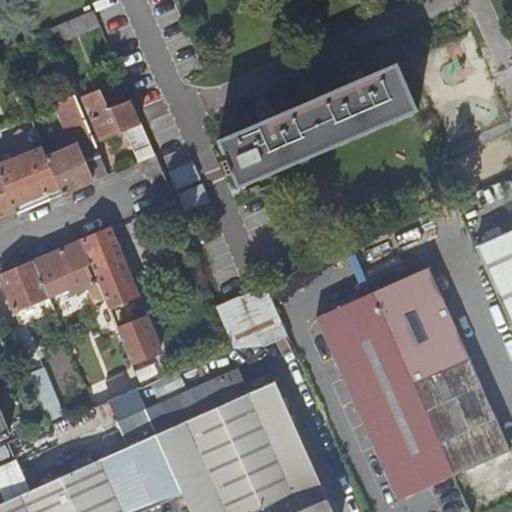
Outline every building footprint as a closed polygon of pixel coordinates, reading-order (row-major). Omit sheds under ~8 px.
[(98,21),(94,11),(49,31),(53,41),(98,21)] [(226,172),(231,170),(237,184),(416,111),(397,63),(362,78),(360,73),(348,78),(350,83),(274,115),(272,110),(259,116),(261,120),(218,138),(226,158),(221,160),(226,172)] [(125,130),(138,163),(156,155),(133,102),(110,111),(102,92),(85,99),(102,140),(125,130)] [(62,150),(47,157),(60,188),(63,196),(109,176),(77,99),(71,101),(74,107),(64,111),(70,125),(64,127),(77,157),(82,154),(85,161),(69,167),(62,150)] [(25,103),(32,120),(40,117),(33,100),(25,103)] [(40,117),(32,120),(37,133),(45,130),(40,117)] [(0,175),(14,209),(60,188),(47,157),(43,148),(0,165),(0,175)] [(0,222),(17,215),(14,209),(0,175),(0,222)] [(99,285),(105,300),(108,307),(137,295),(111,229),(82,242),(92,266),(99,285)] [(511,230),(477,246),(511,323),(511,230)] [(82,242),(35,262),(49,297),(62,292),(63,294),(71,290),(73,295),(89,288),(95,304),(105,300),(99,285),(95,286),(88,267),(92,266),(82,242)] [(49,297),(35,262),(1,277),(19,321),(34,315),(30,305),(49,297)] [(506,437),(431,266),(313,319),(388,489),(506,437)] [(287,335),(286,335),(265,286),(218,307),(235,348),(258,338),(261,346),(287,335)] [(130,325),(118,331),(131,365),(144,360),(130,325)] [(144,408),(182,493),(190,511),(331,511),(274,383),(248,394),(237,369),(144,408)] [(44,383),(33,387),(46,419),(57,414),(44,383)] [(117,420),(129,447),(155,505),(182,493),(144,408),(117,420)] [(0,442),(10,438),(0,414),(0,442)] [(0,504),(0,511),(140,511),(155,505),(129,447),(0,504)]
